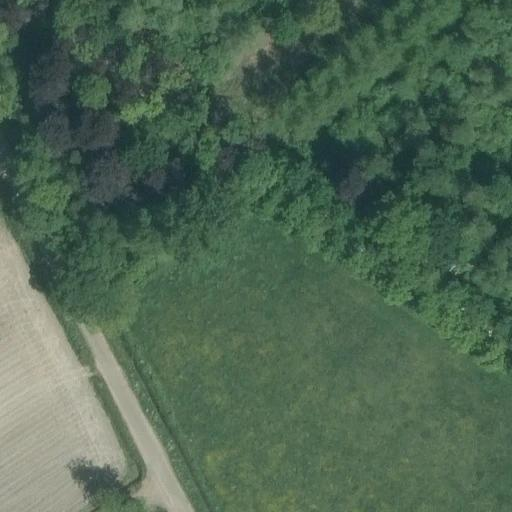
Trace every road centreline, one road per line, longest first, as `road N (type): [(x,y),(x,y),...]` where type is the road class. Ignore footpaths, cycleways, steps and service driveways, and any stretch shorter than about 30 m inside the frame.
road 1 (track): [(511,343),(5,0)]
road 2 (unclassified): [(188,511),(0,143)]
